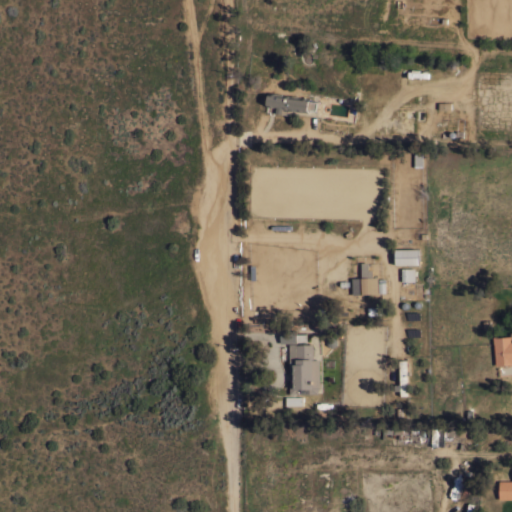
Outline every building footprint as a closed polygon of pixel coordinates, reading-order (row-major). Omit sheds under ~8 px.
[(447,0),(446,17),(400,14),(401,0),(447,0)] [(282,108),(281,113),(275,112),(276,107),(266,105),(268,91),(309,97),(309,100),(317,101),(316,110),(307,109),(307,111),(282,108)] [(413,93),(413,117),(376,116),(376,93),(413,93)] [(437,128),(438,101),(451,102),(451,109),(463,109),(463,129),(437,128)] [(418,243),(410,243),(409,177),(416,177),(418,243)] [(418,248),(418,263),(395,264),(395,248),(418,248)] [(352,277),(361,277),(361,262),(367,261),(368,276),(377,276),(378,293),(353,294),(352,277)] [(414,267),(414,280),(402,280),(402,267),(414,267)] [(386,305),(387,313),(372,314),(371,306),(386,305)] [(296,329),(296,333),(307,333),(307,340),(296,340),(296,342),(280,342),(280,329),(296,329)] [(494,343),(493,343),(493,336),(497,335),(497,336),(510,335),(510,332),(511,331),(511,363),(496,365),(494,343)] [(289,343),(296,343),(313,343),(313,358),(319,358),(319,387),(318,387),(318,393),(289,393),(289,343)] [(405,395),(405,396),(401,396),(401,395),(400,395),(400,393),(399,393),(399,390),(400,390),(394,390),(394,383),(399,383),(399,380),(400,380),(400,376),(399,376),(399,372),(400,372),(399,369),(398,367),(399,367),(399,366),(398,366),(398,361),(400,361),(400,359),(406,359),(407,361),(408,361),(408,365),(407,365),(407,371),(409,371),(409,374),(407,374),(407,380),(408,380),(409,384),(408,384),(408,395),(405,395)] [(302,396),(302,404),(286,405),(286,396),(302,396)] [(444,427),(444,428),(453,428),(453,429),(465,429),(465,435),(465,437),(472,437),(472,449),(460,449),(460,440),(444,441),(444,445),(431,445),(431,427),(444,427)] [(511,498),(499,498),(499,480),(511,480),(511,498)]
